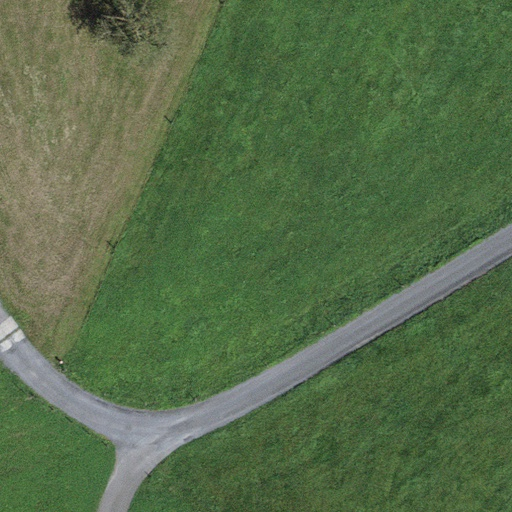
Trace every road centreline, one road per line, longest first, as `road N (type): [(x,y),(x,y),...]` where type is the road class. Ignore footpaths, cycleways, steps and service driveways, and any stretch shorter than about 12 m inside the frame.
road 1 (residential): [(511,197),(441,236),(157,451)]
road 2 (residential): [(157,451),(17,375),(0,338)]
